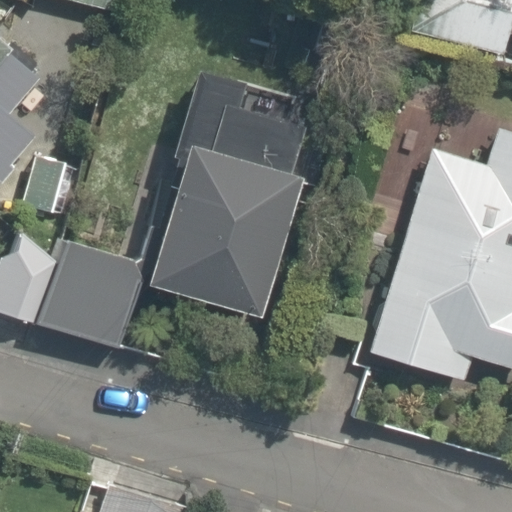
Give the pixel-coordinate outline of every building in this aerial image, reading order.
[(108,0),(24,0),(24,2),(105,18),(108,0)] [(421,0),(420,29),(439,30),(438,41),(488,43),(488,32),(489,0),(421,0)] [(0,140),(0,124),(39,73),(0,44),(0,182),(20,156),(0,140)] [(278,179),(298,102),(188,73),(130,286),(251,319),(288,182),(278,179)] [(511,129),(490,122),(478,158),(421,140),(354,344),(456,377),(460,364),(511,380),(511,129)] [(128,260),(47,241),(25,334),(106,353),(128,260)] [(183,511),(186,503),(103,482),(95,511),(183,511)]
